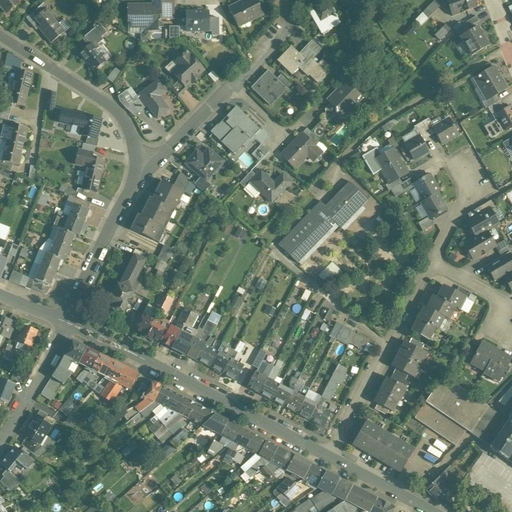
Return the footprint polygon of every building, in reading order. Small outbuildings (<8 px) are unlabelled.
[(20,4),(16,0),(0,0),(0,4),(1,5),(0,5),(7,14),(20,4)] [(152,7),(138,7),(136,5),(132,5),(130,7),(128,7),(128,21),(132,21),(132,27),(149,27),(149,31),(158,31),(158,20),(173,20),(172,0),(156,0),(157,6),(152,7)] [(256,0),(242,0),(228,7),(238,28),(264,15),(256,0)] [(434,0),(432,3),(426,8),(432,14),(445,0),(434,0)] [(455,0),(457,5),(460,13),(477,7),(473,0),(455,0)] [(328,3),(310,13),(322,33),(339,23),(328,3)] [(44,4),(32,14),(36,18),(45,9),(46,10),(48,8),(44,4)] [(457,5),(450,8),(453,16),(460,13),(457,5)] [(45,9),(36,18),(37,20),(41,25),(52,17),(46,10),(45,9)] [(208,11),(179,11),(179,26),(179,32),(210,32),(211,32),(211,19),(208,19),(208,11)] [(476,16),(467,22),(470,27),(472,26),(479,22),(476,16)] [(58,25),(52,17),(41,25),(38,28),(39,28),(51,44),(65,33),(64,32),(58,25)] [(37,20),(32,25),(36,30),(39,28),(38,28),(41,25),(37,20)] [(58,25),(64,32),(68,29),(62,22),(58,25)] [(467,22),(462,27),(462,26),(456,31),(460,37),(474,29),(472,26),(470,27),(467,22)] [(100,24),(84,37),(90,45),(91,45),(95,50),(99,47),(96,42),(107,33),(100,24)] [(446,25),(436,35),(441,40),(451,29),(446,25)] [(179,26),(169,27),(169,40),(179,39),(179,26)] [(474,29),(460,37),(471,57),(489,47),(478,27),(474,29)] [(321,50),(311,41),(305,47),(307,49),(315,56),(321,50)] [(95,50),(91,45),(90,45),(79,54),(86,62),(87,61),(94,71),(105,63),(95,50)] [(301,55),(291,45),(276,61),(290,74),(297,67),(304,73),(308,70),(320,82),(328,74),(323,69),(328,65),(322,59),(317,64),(312,59),(315,56),(307,49),(301,55)] [(187,52),(175,63),(173,61),(165,68),(170,74),(172,72),(178,79),(185,87),(186,86),(193,80),(194,81),(197,79),(195,78),(204,70),(187,52)] [(14,56),(8,54),(5,65),(15,68),(13,73),(16,74),(17,70),(19,70),(22,60),(14,58),(14,56)] [(495,67),(473,80),(479,89),(481,87),(488,99),(489,99),(494,96),(505,89),(498,77),(500,76),(495,67)] [(114,69),(106,79),(114,84),(121,73),(114,69)] [(19,70),(17,70),(16,74),(13,87),(28,90),(32,74),(19,70)] [(269,70),(252,87),(265,100),(274,91),(279,96),(287,88),(277,79),(269,70)] [(290,85),(280,75),(277,79),(287,88),(290,85)] [(185,87),(178,79),(169,86),(178,98),(188,88),(186,86),(185,87)] [(158,81),(139,95),(141,97),(139,99),(145,108),(147,106),(157,119),(169,110),(159,97),(166,92),(158,81)] [(344,83),(342,83),(336,89),(336,92),(337,93),(334,97),(334,96),(332,96),(327,100),(328,102),(335,109),(335,113),(337,112),(341,117),(343,116),(348,111),(351,111),(357,105),(354,102),(360,96),(347,83),(346,85),(344,83)] [(13,87),(6,85),(3,94),(11,96),(13,87)] [(28,90),(13,87),(11,96),(9,103),(24,107),(28,90)] [(47,92),(45,110),(53,111),(56,93),(47,92)] [(132,104),(124,93),(118,97),(119,102),(126,109),(132,105),(132,104)] [(494,96),(489,99),(488,99),(482,103),(486,109),(487,108),(498,102),(494,96)] [(145,108),(139,99),(132,104),(132,105),(138,113),(145,108)] [(498,102),(487,108),(493,117),(496,115),(496,114),(504,110),(499,101),(498,102)] [(11,109),(0,106),(0,112),(7,114),(10,115),(11,109)] [(236,106),(218,124),(211,131),(234,154),(250,138),(251,139),(260,129),(236,106)] [(504,110),(496,114),(496,115),(499,119),(488,125),(494,135),(504,129),(506,132),(511,127),(511,109),(510,106),(504,110)] [(101,120),(62,110),(59,122),(82,128),(80,135),(87,137),(96,139),(97,139),(101,120)] [(434,128),(428,119),(422,123),(430,136),(435,134),(432,129),(434,128)] [(434,128),(432,129),(435,134),(441,144),(458,134),(453,125),(452,126),(448,120),(434,128)] [(328,133),(319,123),(310,132),(320,141),(328,133)] [(422,123),(414,127),(420,137),(422,141),(430,136),(422,123)] [(28,128),(11,124),(10,127),(7,143),(22,146),(24,139),(25,139),(28,128)] [(10,127),(3,125),(0,136),(0,141),(7,143),(10,127)] [(320,141),(310,132),(305,137),(315,146),(320,141)] [(301,133),(281,155),(294,167),(308,154),(313,159),(320,151),(315,146),(305,137),(301,133)] [(96,139),(87,137),(85,144),(95,147),(97,147),(99,139),(97,139),(96,139)] [(420,137),(405,146),(414,161),(429,152),(422,141),(420,137)] [(511,137),(502,143),(506,150),(511,146),(511,137)] [(22,146),(7,143),(2,161),(19,165),(21,155),(20,154),(22,146)] [(202,143),(198,148),(204,152),(207,147),(202,143)] [(85,144),(83,144),(81,152),(93,154),(95,147),(85,144)] [(261,144),(252,154),(260,162),(269,152),(261,144)] [(209,149),(203,155),(197,151),(186,164),(207,181),(224,161),(209,149)] [(393,149),(375,160),(389,184),(398,178),(407,173),(393,149)] [(81,152),(78,151),(78,152),(81,152),(78,164),(75,163),(75,164),(87,166),(89,157),(92,157),(93,154),(81,152)] [(92,157),(89,157),(87,166),(85,173),(100,177),(104,160),(92,157)] [(274,183),(261,170),(256,175),(250,181),(250,182),(245,188),(254,196),(259,191),(271,202),(290,182),(282,174),(274,183)] [(251,171),(240,183),(245,188),(250,182),(250,181),(256,175),(251,171)] [(190,181),(180,172),(173,186),(185,192),(190,181)] [(100,177),(85,173),(82,190),(96,193),(100,177)] [(415,183),(414,184),(414,185),(424,201),(436,194),(439,192),(429,175),(415,183)] [(210,186),(200,178),(194,185),(204,193),(210,186)] [(398,178),(389,184),(385,186),(389,191),(399,185),(402,184),(398,178)] [(402,184),(399,185),(403,191),(414,185),(414,184),(415,183),(412,178),(402,184)] [(146,207),(171,219),(184,193),(185,192),(173,186),(162,181),(153,199),(150,198),(146,207)] [(197,188),(190,181),(185,192),(184,193),(193,197),(197,188)] [(344,187),(325,206),(320,201),(278,244),(298,263),(336,223),(341,229),(363,206),(369,200),(350,181),(344,187)] [(77,192),(67,188),(64,194),(69,195),(75,198),(77,192)] [(41,194),(39,204),(45,206),(48,196),(41,194)] [(424,201),(421,203),(431,220),(433,219),(446,211),(436,194),(424,201)] [(75,198),(69,195),(67,202),(73,205),(74,204),(87,209),(90,204),(75,198)] [(491,201),(479,208),(482,214),(490,209),(492,212),(496,210),(491,201)] [(87,209),(74,204),(73,205),(68,217),(84,223),(89,210),(87,209)] [(171,219),(146,207),(141,216),(138,214),(131,229),(159,243),(171,219)] [(482,214),(467,223),(475,238),(487,231),(499,224),(492,212),(490,209),(482,214)] [(84,223),(68,217),(63,230),(75,235),(79,236),(84,223)] [(431,220),(420,226),(423,232),(436,225),(433,219),(431,220)] [(63,230),(59,229),(54,242),(70,248),(75,235),(63,230)] [(475,238),(463,245),(472,260),(495,247),(497,246),(496,245),(487,231),(475,238)] [(505,240),(496,245),(497,246),(495,247),(498,252),(509,246),(505,240)] [(70,248),(54,242),(49,255),(61,259),(64,261),(70,248)] [(19,247),(12,244),(8,255),(15,258),(19,247)] [(175,250),(165,245),(157,260),(159,261),(167,265),(168,265),(175,250)] [(511,251),(509,246),(498,252),(501,257),(509,253),(510,253),(511,251)] [(147,255),(135,249),(132,255),(134,257),(135,256),(145,261),(147,255)] [(49,255),(45,253),(40,266),(56,272),(61,259),(49,255)] [(501,257),(485,267),(494,282),(503,277),(511,271),(511,256),(510,253),(509,253),(501,257)] [(134,257),(120,286),(117,284),(113,293),(111,292),(107,301),(116,305),(115,307),(123,312),(127,304),(130,305),(133,298),(131,297),(133,292),(130,291),(145,261),(135,256),(134,257)] [(167,265),(159,261),(155,269),(159,271),(162,273),(167,265)] [(327,283),(341,271),(332,262),(319,275),(327,283)] [(56,272),(40,266),(35,279),(45,284),(50,286),(56,272)] [(13,271),(9,281),(14,284),(18,273),(13,271)] [(511,271),(503,277),(511,292),(511,271)] [(24,275),(18,273),(14,284),(20,286),(24,275)] [(24,275),(20,286),(25,288),(30,277),(24,275)] [(30,277),(25,288),(31,290),(35,279),(30,277)] [(45,284),(35,279),(31,290),(42,295),(45,284)] [(155,290),(140,282),(134,293),(150,300),(155,290)] [(456,292),(444,286),(438,298),(437,298),(455,307),(458,309),(465,298),(465,297),(456,292)] [(471,293),(459,287),(456,292),(465,297),(465,298),(468,299),(471,293)] [(225,290),(219,300),(226,304),(232,294),(225,290)] [(310,293),(305,290),(301,299),(306,302),(310,293)] [(206,291),(200,303),(208,307),(215,295),(206,291)] [(165,302),(160,312),(166,315),(174,299),(168,296),(165,302)] [(455,307),(437,298),(438,298),(434,296),(427,308),(427,309),(445,318),(448,320),(455,307)] [(154,308),(154,309),(156,310),(160,312),(165,302),(159,299),(154,308)] [(147,305),(135,330),(147,335),(155,319),(152,317),(156,310),(154,309),(154,308),(148,305),(148,306),(147,305)] [(445,318),(427,309),(427,308),(424,306),(417,319),(435,329),(438,330),(445,318)] [(334,312),(329,309),(324,319),(329,322),(334,312)] [(183,311),(178,322),(184,325),(190,314),(183,311)] [(184,325),(181,332),(180,332),(181,332),(172,348),(185,355),(193,339),(197,331),(191,328),(198,316),(191,312),(184,325)] [(10,321),(0,316),(0,335),(3,337),(7,328),(10,321)] [(17,320),(11,318),(10,321),(7,328),(13,330),(17,320)] [(168,325),(155,319),(147,335),(160,342),(168,325)] [(435,329),(417,319),(411,332),(429,341),(435,329)] [(217,325),(207,320),(202,330),(203,330),(202,334),(204,335),(210,338),(210,337),(217,325)] [(180,332),(168,325),(160,342),(172,348),(181,332),(180,332)] [(37,331),(23,326),(16,342),(17,343),(30,348),(37,331)] [(343,326),(336,340),(348,346),(355,332),(343,326)] [(368,341),(354,334),(349,344),(364,351),(368,341)] [(210,338),(204,335),(201,342),(205,344),(206,344),(210,338)] [(210,338),(206,344),(205,344),(205,346),(210,348),(213,342),(211,341),(212,338),(210,337),(210,338)] [(200,342),(193,339),(185,355),(197,361),(205,346),(205,344),(201,342),(200,342)] [(424,345),(412,339),(409,344),(421,351),(424,345)] [(87,348),(72,341),(65,356),(79,364),(87,348)] [(473,341),(468,351),(475,354),(480,345),(473,341)] [(409,344),(406,342),(399,355),(420,365),(420,366),(426,353),(421,351),(409,344)] [(30,348),(17,343),(15,349),(28,354),(30,348)] [(475,354),(471,363),(472,364),(485,371),(495,351),(481,343),(480,345),(475,354)] [(255,359),(259,349),(249,344),(245,354),(255,359)] [(210,348),(205,346),(197,361),(210,367),(217,353),(210,348)] [(100,355),(87,348),(79,364),(87,368),(92,370),(100,355)] [(17,355),(5,350),(2,358),(15,363),(17,355)] [(468,351),(461,364),(470,368),(472,364),(471,363),(475,354),(468,351)] [(485,371),(484,372),(500,380),(511,359),(495,351),(485,371)] [(226,357),(217,353),(210,367),(222,374),(230,359),(226,357)] [(112,361),(100,355),(92,370),(98,373),(104,377),(112,361)] [(420,365),(399,355),(393,366),(396,368),(409,374),(414,377),(420,365)] [(65,356),(59,366),(52,378),(62,384),(63,385),(76,368),(79,364),(65,356)] [(272,358),(270,363),(280,368),(283,363),(272,358)] [(234,361),(230,359),(222,374),(236,381),(244,367),(234,361)] [(125,368),(112,361),(104,377),(111,380),(117,383),(125,368)] [(269,365),(263,377),(267,379),(273,368),(269,365)] [(346,369),(338,365),(335,371),(343,375),(346,369)] [(87,368),(82,374),(81,374),(77,379),(82,382),(92,370),(87,368)] [(138,374),(125,368),(117,383),(122,386),(130,390),(138,374)] [(273,368),(267,379),(271,381),(276,376),(279,371),(273,368)] [(409,374),(396,368),(393,374),(396,376),(405,381),(409,374)] [(92,370),(82,382),(88,385),(98,373),(92,370)] [(335,371),(330,380),(338,384),(341,386),(346,377),(343,375),(335,371)] [(263,377),(255,372),(247,387),(260,394),(267,379),(263,377)] [(405,381),(396,376),(393,381),(405,387),(407,382),(405,381)] [(488,408),(443,376),(425,403),(425,404),(415,418),(455,446),(466,431),(470,434),(488,408)] [(298,381),(292,377),(289,383),(288,390),(292,392),(298,381)] [(393,381),(387,377),(380,390),(399,400),(400,400),(407,388),(405,387),(393,381)] [(52,378),(46,388),(55,395),(62,384),(52,378)] [(14,384),(0,379),(0,400),(3,401),(7,403),(14,384)] [(271,381),(267,379),(260,394),(272,400),(280,385),(271,381)] [(109,383),(100,396),(106,400),(117,383),(111,380),(109,384),(109,383)] [(330,380),(321,397),(323,398),(329,401),(338,384),(330,380)] [(304,384),(298,381),(292,392),(296,394),(301,389),(304,384)] [(152,382),(144,400),(145,401),(151,404),(154,402),(161,387),(152,382)] [(117,383),(106,400),(111,403),(122,388),(120,388),(122,386),(117,383)] [(510,398),(511,395),(511,384),(499,402),(501,404),(507,396),(510,398)] [(288,390),(280,385),(272,400),(284,407),(292,392),(288,390)] [(173,392),(161,386),(161,387),(154,402),(160,405),(165,408),(173,392)] [(399,400),(380,390),(374,402),(378,404),(390,410),(393,412),(399,400)] [(173,392),(165,408),(155,416),(159,420),(163,426),(177,414),(185,399),(173,392)] [(296,394),(292,392),(284,407),(297,413),(305,398),(296,394)] [(313,403),(305,398),(297,413),(309,420),(317,405),(313,403)] [(66,420),(78,407),(68,399),(57,412),(66,420)] [(185,399),(177,414),(184,417),(190,420),(197,405),(185,399)] [(145,401),(135,408),(139,413),(151,404),(145,401)] [(151,404),(139,413),(143,418),(151,412),(160,405),(154,402),(151,404)] [(390,410),(378,404),(375,410),(387,416),(390,410)] [(151,412),(155,416),(165,408),(160,405),(151,412)] [(215,415),(197,405),(190,420),(202,426),(215,415)] [(321,407),(317,405),(309,420),(323,428),(331,413),(321,407)] [(135,407),(131,410),(129,411),(127,412),(132,419),(139,413),(135,408),(135,407)] [(488,408),(470,434),(490,447),(508,422),(488,408)] [(163,426),(153,435),(158,440),(184,417),(177,414),(163,426)] [(490,447),(489,449),(511,464),(511,414),(508,422),(490,447)] [(44,420),(37,415),(25,435),(26,437),(39,445),(51,426),(43,422),(44,420)] [(215,415),(202,426),(221,436),(228,421),(215,415)] [(68,417),(65,424),(75,428),(77,420),(68,417)] [(159,420),(148,429),(153,435),(163,426),(159,420)] [(230,422),(228,421),(221,436),(227,439),(233,442),(241,428),(230,422)] [(366,421),(353,444),(365,451),(378,428),(366,421)] [(241,428),(233,442),(239,445),(244,448),(252,434),(241,428)] [(390,435),(378,428),(365,451),(377,458),(390,435)] [(184,430),(170,443),(176,450),(190,437),(184,430)] [(264,440),(252,434),(244,448),(256,454),(264,440)] [(390,435),(377,458),(389,465),(402,442),(390,435)] [(39,445),(26,437),(21,445),(32,454),(40,449),(42,446),(39,445)] [(213,441),(206,437),(202,446),(209,449),(213,441)] [(219,444),(217,448),(220,452),(222,450),(227,439),(222,437),(219,444)] [(219,444),(213,441),(209,449),(207,453),(213,457),(220,452),(217,448),(219,444)] [(277,447),(266,441),(258,456),(261,458),(269,462),(277,447)] [(233,442),(227,448),(229,449),(235,452),(239,445),(233,442)] [(402,442),(389,465),(401,472),(414,449),(402,442)] [(294,456),(278,447),(277,447),(269,462),(286,471),(294,456)] [(33,463),(14,448),(0,465),(6,470),(8,471),(10,472),(16,465),(22,471),(24,468),(27,470),(33,463)] [(235,452),(229,449),(225,457),(232,461),(236,453),(235,452)] [(133,466),(141,459),(134,452),(126,459),(133,466)] [(244,457),(236,453),(232,461),(240,465),(244,457)] [(294,456),(286,471),(301,479),(310,464),(294,456)] [(261,458),(244,473),(249,479),(255,474),(256,474),(259,472),(258,471),(264,466),(269,462),(261,458)] [(326,472),(311,464),(310,464),(301,479),(317,487),(326,472)] [(273,475),(264,466),(258,471),(259,472),(267,481),(273,475)] [(441,483),(444,482),(455,471),(450,466),(437,479),(441,483)] [(10,472),(8,471),(6,470),(2,475),(4,477),(16,486),(22,482),(10,472)] [(340,479),(326,472),(317,487),(326,491),(332,494),(340,479)] [(16,486),(4,477),(0,481),(0,482),(10,491),(16,486)] [(288,479),(277,489),(282,494),(294,484),(288,479)] [(352,486),(340,479),(332,494),(336,496),(345,501),(352,486)] [(441,483),(437,479),(425,490),(437,502),(438,502),(437,502),(449,491),(441,483)] [(294,484),(282,494),(285,497),(289,501),(300,489),(294,484)] [(358,508),(365,511),(369,511),(377,498),(352,486),(345,501),(358,508)] [(326,494),(322,494),(311,501),(314,506),(332,494),(326,491),(326,494)] [(332,494),(314,506),(318,511),(334,501),(333,500),(336,496),(332,494)] [(391,511),(394,507),(377,498),(369,511),(391,511)] [(354,511),(358,508),(345,501),(341,503),(347,511),(354,511)] [(354,511),(347,511),(341,503),(328,511),(365,511),(358,508),(354,511)]
